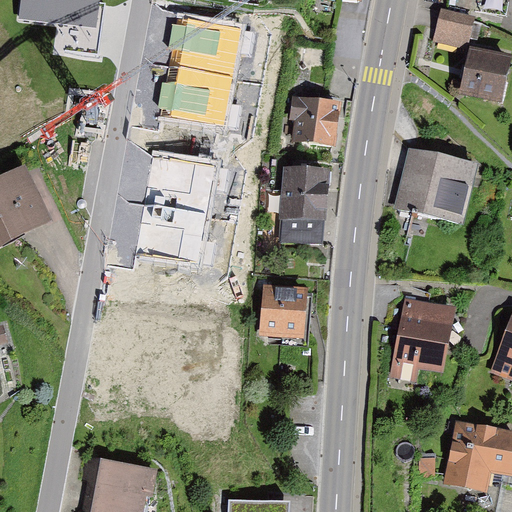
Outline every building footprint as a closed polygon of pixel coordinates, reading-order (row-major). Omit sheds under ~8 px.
[(22,0),(20,18),(63,24),(96,28),(99,0),(22,0)] [(472,16),(442,10),(436,39),(466,45),(472,16)] [(241,29),(182,19),(173,68),(232,78),(241,29)] [(101,28),(96,28),(63,24),(59,50),(98,55),(101,28)] [(503,102),(510,55),(471,49),(463,95),(503,102)] [(232,78),(173,68),(165,116),(224,126),(232,78)] [(335,147),(340,104),(292,98),(290,120),(296,121),(294,142),(335,147)] [(463,224),(477,164),(409,149),(395,209),(463,224)] [(214,167),(156,157),(147,206),(206,216),(214,167)] [(0,246),(51,221),(23,166),(0,177),(0,246)] [(284,166),(280,243),(323,246),(328,169),(284,166)] [(206,216),(147,206),(139,253),(197,263),(206,216)] [(263,285),(259,335),(304,338),(306,319),(308,289),(263,285)] [(445,373),(457,308),(404,298),(389,378),(416,383),(418,368),(445,373)] [(511,314),(491,371),(511,378),(511,314)] [(284,442),(285,418),(252,417),(252,441),(284,442)] [(511,476),(511,431),(456,422),(445,484),(465,488),(487,492),(491,473),(503,475),(511,476)] [(434,459),(419,459),(420,478),(434,478),(434,459)] [(158,470),(100,460),(90,511),(142,511),(145,496),(154,497),(158,470)] [(460,511),(496,511),(503,475),(491,473),(487,492),(465,488),(460,511)] [(288,511),(289,504),(227,501),(226,511),(288,511)]
